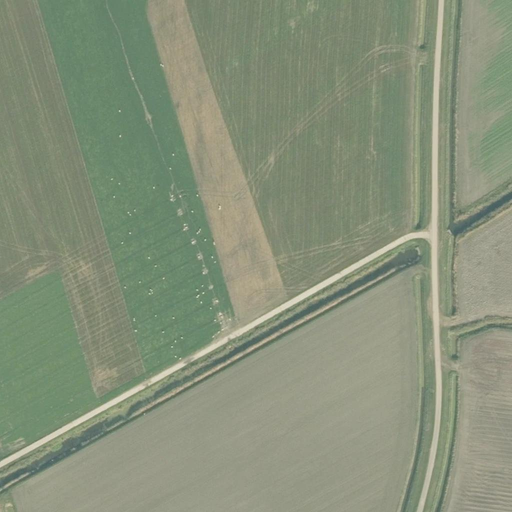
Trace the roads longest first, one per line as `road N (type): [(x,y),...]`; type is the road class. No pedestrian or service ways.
road 1 (unclassified): [(419,511),(438,388),(440,0)]
road 2 (track): [(0,465),(408,236),(434,234)]
